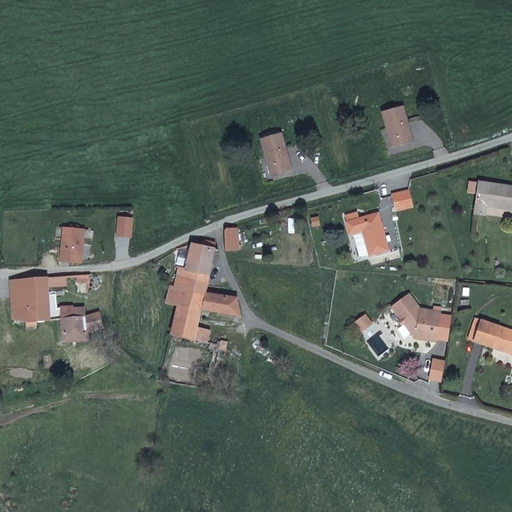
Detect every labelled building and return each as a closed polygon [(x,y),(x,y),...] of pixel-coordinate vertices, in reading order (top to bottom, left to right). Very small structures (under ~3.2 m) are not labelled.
[(391,76),(406,72),(404,63),(389,68),(391,76)] [(414,142),(404,108),(383,113),(393,148),(414,142)] [(244,131),(232,135),(234,142),(246,138),(244,131)] [(292,169),(282,134),(261,140),(271,175),(292,169)] [(212,148),(214,158),(221,156),(218,146),(212,148)] [(222,191),(229,190),(224,161),(216,162),(222,191)] [(511,187),(469,182),(468,194),(478,195),(476,214),(485,215),(486,204),(504,206),(504,209),(511,209),(511,187)] [(413,207),(410,192),(393,196),(397,212),(413,207)] [(387,243),(385,238),(379,215),(360,220),(358,214),(346,217),(351,237),(354,236),(364,234),(370,255),(370,257),(389,252),(387,243)] [(312,227),(320,225),(318,216),(310,218),(312,227)] [(130,236),(133,220),(123,218),(120,234),(130,236)] [(64,227),(60,262),(81,264),(86,230),(64,227)] [(237,229),(227,229),(225,231),(226,252),(239,251),(237,229)] [(364,234),(354,236),(360,258),(370,255),(364,234)] [(215,250),(216,244),(203,242),(201,247),(193,246),(187,272),(180,270),(175,288),(171,287),(167,305),(179,308),(172,335),(194,341),(197,328),(202,310),(240,316),(238,299),(205,295),(215,250)] [(68,286),(68,277),(12,281),(14,320),(25,323),(28,323),(32,323),(37,323),(50,322),(48,288),(68,286)] [(424,337),(438,340),(442,313),(421,310),(409,295),(393,307),(403,320),(405,323),(417,339),(423,340),(424,337)] [(57,296),(49,296),(50,322),(55,322),(63,321),(62,319),(62,309),(57,309),(57,296)] [(62,319),(87,317),(86,308),(62,309),(62,319)] [(105,328),(101,313),(87,317),(62,319),(63,321),(64,342),(88,341),(88,333),(105,328)] [(366,315),(357,322),(363,330),(372,323),(366,315)] [(476,319),(472,331),(478,333),(482,321),(476,319)] [(475,343),(494,349),(495,346),(511,351),(511,330),(482,321),(478,333),(472,331),(469,339),(476,341),(475,343)] [(211,331),(197,328),(194,341),(207,344),(211,331)] [(220,340),(218,350),(226,351),(227,341),(220,340)] [(511,351),(495,346),(494,349),(511,354),(511,351)] [(23,366),(40,364),(40,355),(22,357),(23,366)] [(445,370),(434,368),(431,387),(442,389),(445,370)]
